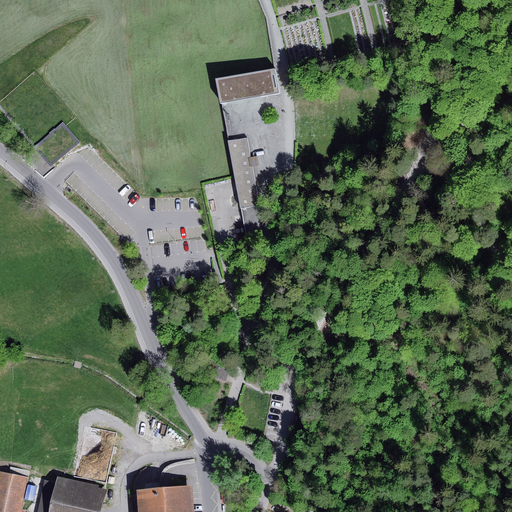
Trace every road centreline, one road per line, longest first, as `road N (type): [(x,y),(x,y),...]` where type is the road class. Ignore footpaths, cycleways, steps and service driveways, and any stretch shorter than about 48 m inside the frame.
road 1 (track): [(299,361),(424,164),(465,186),(511,271)]
road 2 (residential): [(0,149),(105,246),(208,450)]
road 3 (track): [(208,450),(220,435),(276,263),(293,152)]
road 4 (track): [(511,100),(439,141),(424,164),(434,106),(428,0)]
